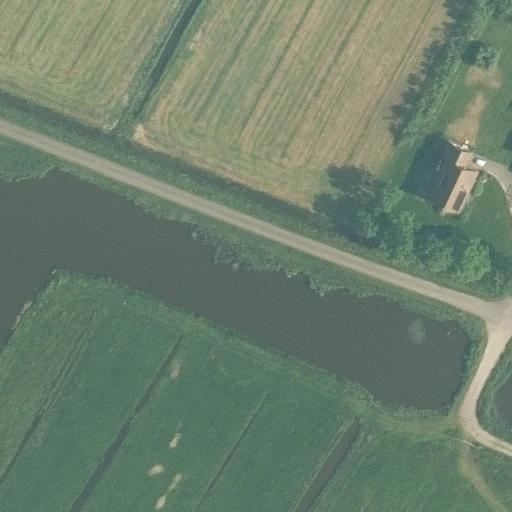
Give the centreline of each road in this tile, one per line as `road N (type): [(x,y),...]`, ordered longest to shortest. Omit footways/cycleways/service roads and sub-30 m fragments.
road 1 (unclassified): [(0,125),(511,316)]
road 2 (track): [(511,453),(477,438),(469,414),(508,314)]
